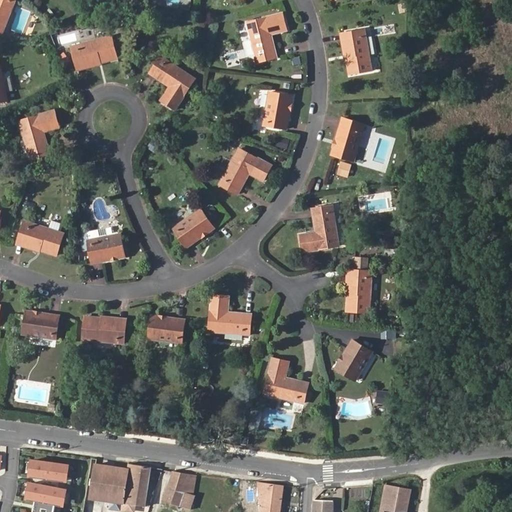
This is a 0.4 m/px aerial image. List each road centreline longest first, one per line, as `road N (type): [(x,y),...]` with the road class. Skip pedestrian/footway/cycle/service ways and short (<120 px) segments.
road 1 (residential): [(13,432),(308,474)]
road 2 (residential): [(245,250),(297,184),(325,87),(309,0)]
road 3 (residential): [(308,474),(511,453)]
road 4 (residential): [(0,264),(74,290),(137,292),(169,280)]
road 5 (residential): [(169,280),(133,202),(125,145)]
road 6 (residential): [(125,145),(138,118),(129,103),(108,98),(88,117),(93,138),(107,148)]
